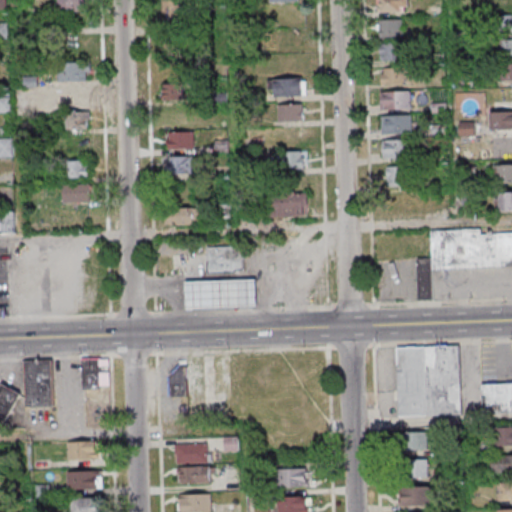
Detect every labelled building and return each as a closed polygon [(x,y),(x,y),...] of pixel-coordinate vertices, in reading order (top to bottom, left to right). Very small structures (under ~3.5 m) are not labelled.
[(88,0),(58,0),(58,11),(88,11),(88,0)] [(197,0),(165,0),(160,14),(188,25),(197,0)] [(409,11),(408,0),(380,0),(381,11),(409,11)] [(511,12),(511,0),(492,0),(493,12),(511,12)] [(379,37),(404,37),(404,19),(379,19),(379,37)] [(305,28),(280,28),(280,46),(305,46),(305,28)] [(511,53),(511,38),(502,39),(502,54),(511,53)] [(380,43),(380,59),(402,59),(402,43),(380,43)] [(91,81),(91,61),(58,61),(58,81),(91,81)] [(511,62),(502,62),(502,80),(511,80),(511,62)] [(406,84),(406,67),(382,67),(382,84),(406,84)] [(305,78),(270,78),(270,95),(305,95),(305,78)] [(165,82),(165,100),(196,100),(196,82),(165,82)] [(36,108),(50,107),(48,89),(35,90),(36,108)] [(412,90),(381,90),(381,109),(412,109),(412,90)] [(0,111),(11,111),(11,96),(0,95),(0,111)] [(304,120),(304,103),(278,103),(278,120),(304,120)] [(511,110),(491,111),(491,128),(511,128),(511,110)] [(67,129),(89,129),(89,111),(67,111),(67,129)] [(382,114),(382,134),(412,133),(412,114),(382,114)] [(305,127),(281,127),(281,144),(305,144),(305,127)] [(194,131),(168,131),(168,149),(194,149),(194,131)] [(511,153),(511,134),(491,135),(491,154),(511,153)] [(88,153),(88,135),(66,135),(66,153),(88,153)] [(13,137),(0,137),(0,156),(13,156),(13,137)] [(413,157),(413,139),(382,139),(382,157),(413,157)] [(282,151),(282,168),(307,168),(307,151),(282,151)] [(168,155),(168,173),(194,173),(194,155),(168,155)] [(89,177),(89,160),(66,160),(66,177),(89,177)] [(511,182),(511,163),(498,164),(498,182),(511,182)] [(387,166),(387,185),(406,185),(406,166),(387,166)] [(91,183),(63,183),(63,202),(91,202),(91,183)] [(511,190),(497,191),(497,210),(511,210),(511,190)] [(307,192),(270,191),(269,215),(307,216),(307,192)] [(390,211),(423,211),(423,194),(390,194),(390,211)] [(199,207),(166,207),(166,224),(199,224),(199,207)] [(417,257),(417,301),(434,301),(433,268),(511,267),(511,230),(431,230),(431,257),(417,257)] [(238,270),(238,272),(210,273),(209,247),(245,246),(246,270),(238,270)] [(259,306),(258,277),(188,280),(189,308),(259,306)] [(398,415),(461,414),(460,345),(397,346),(398,415)] [(82,386),(110,386),(110,358),(82,358),(82,386)] [(25,406),(53,406),(53,359),(25,359),(25,406)] [(482,412),(511,411),(511,382),(482,383),(482,412)] [(0,412),(7,416),(19,391),(2,383),(0,386),(0,412)] [(511,426),(494,427),(494,445),(511,444),(511,426)] [(429,432),(398,432),(398,449),(429,449),(429,432)] [(224,436),(239,436),(240,450),(224,450),(224,436)] [(68,442),(100,441),(100,447),(97,447),(97,458),(69,459),(68,442)] [(209,443),(176,443),(176,463),(209,463),(209,443)] [(511,454),(492,455),(492,472),(511,471),(511,454)] [(401,459),(401,477),(428,477),(428,459),(401,459)] [(181,466),(210,465),(210,482),(181,483),(181,466)] [(276,468),(305,467),(306,484),(276,485),(276,468)] [(68,471),(99,470),(100,477),(96,477),(97,487),(68,488),(68,471)] [(501,500),(511,500),(511,482),(501,482),(501,500)] [(431,486),(401,486),(401,505),(431,505),(431,486)] [(182,494),(211,493),(211,510),(182,511),(182,494)] [(278,511),(278,496),(308,495),(308,511),(278,511)] [(99,511),(99,497),(72,497),(72,511),(99,511)]
